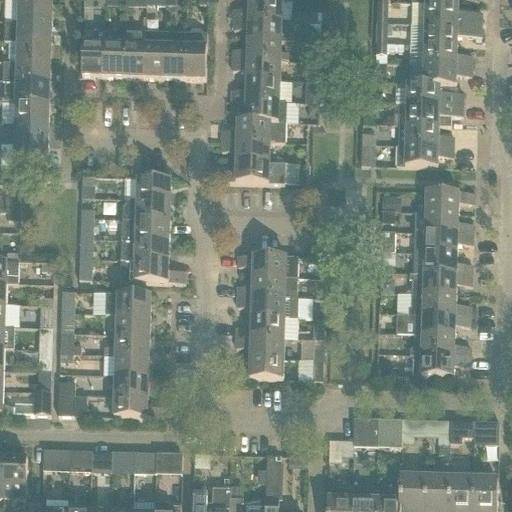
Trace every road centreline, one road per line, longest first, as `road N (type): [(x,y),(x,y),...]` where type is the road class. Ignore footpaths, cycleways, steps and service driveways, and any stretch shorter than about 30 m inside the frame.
road 1 (residential): [(201,417),(198,142)]
road 2 (residential): [(198,142),(67,140),(69,0)]
road 3 (residential): [(503,384),(507,186),(496,153)]
road 4 (residential): [(201,417),(187,443),(0,435)]
road 5 (residential): [(319,420),(347,403),(489,404),(503,384)]
road 6 (residential): [(496,153),(495,0)]
road 7 (residential): [(198,142),(222,102),(225,0)]
